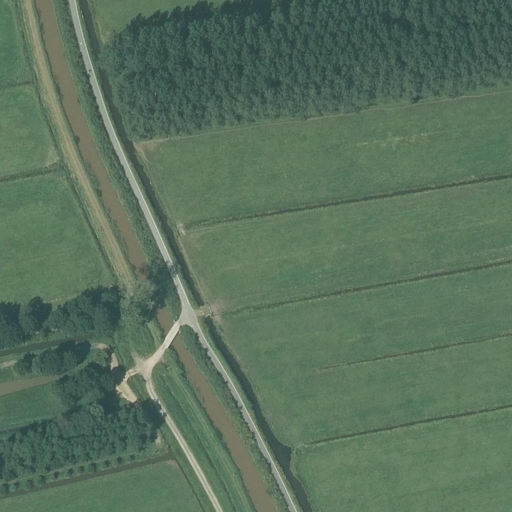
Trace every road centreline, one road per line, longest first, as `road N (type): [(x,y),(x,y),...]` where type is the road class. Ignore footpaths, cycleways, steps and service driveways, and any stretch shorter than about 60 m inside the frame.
road 1 (unclassified): [(293,511),(189,315),(99,100),(73,0)]
road 2 (track): [(139,309),(40,68),(27,0)]
road 3 (track): [(218,511),(125,337)]
road 4 (track): [(246,511),(160,351)]
